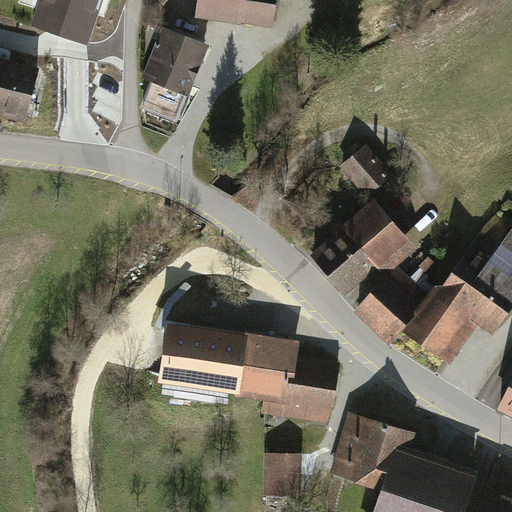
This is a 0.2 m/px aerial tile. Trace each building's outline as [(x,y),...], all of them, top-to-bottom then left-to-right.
[(104,0),(40,0),(32,27),(89,46),(104,0)] [(199,0),(197,19),(272,28),(274,0),(199,0)] [(205,47),(160,29),(140,80),(185,98),(205,47)] [(0,117),(19,124),(35,72),(0,61),(0,117)] [(364,146),(339,167),(363,197),(389,176),(364,146)] [(416,251),(374,200),(341,227),(345,230),(376,269),(384,277),(394,267),(416,251)] [(511,305),(511,226),(494,253),(472,239),(450,270),(507,312),(511,305)] [(345,230),(312,256),(344,295),(376,269),(345,230)] [(394,267),(355,311),(391,343),(429,297),(394,267)] [(429,297),(405,329),(446,359),(477,318),(493,330),(507,312),(450,270),(429,297)] [(299,336),(165,316),(155,385),(261,400),(259,418),(326,428),(336,359),(296,354),(299,336)] [(511,384),(499,409),(511,416),(511,384)] [(411,434),(345,413),(324,478),(372,494),(365,511),(468,511),(481,474),(406,450),(411,434)] [(302,454),(262,454),(263,496),(301,497),(302,454)] [(511,511),(511,496),(489,488),(479,511),(511,511)]
